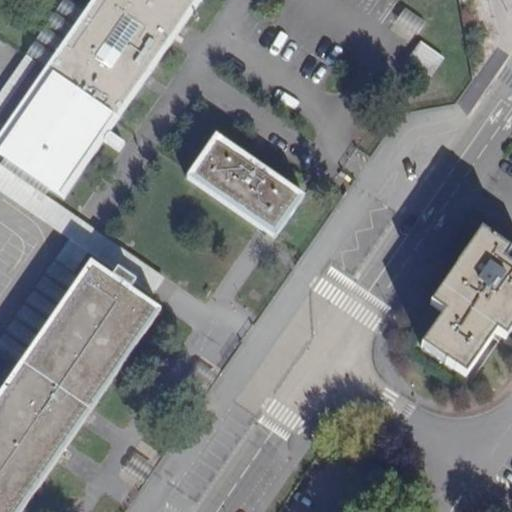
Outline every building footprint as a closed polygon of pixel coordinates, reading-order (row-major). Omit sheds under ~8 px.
[(201,0),(94,0),(0,137),(0,155),(64,199),(201,0)] [(404,9),(395,22),(417,36),(425,23),(404,9)] [(422,46),(405,70),(428,86),(444,61),(422,46)] [(304,198),(216,137),(187,178),(275,239),(304,198)] [(0,164),(0,193),(151,296),(164,276),(0,164)] [(458,266),(430,307),(434,309),(444,316),(422,348),(465,377),(495,334),(504,340),(511,328),(511,270),(502,264),(510,253),(481,234),(458,266)] [(22,511),(161,312),(90,264),(0,394),(0,511),(22,511)] [(213,377),(197,366),(180,391),(196,402),(213,377)] [(158,458),(141,447),(125,471),(142,482),(158,458)]
